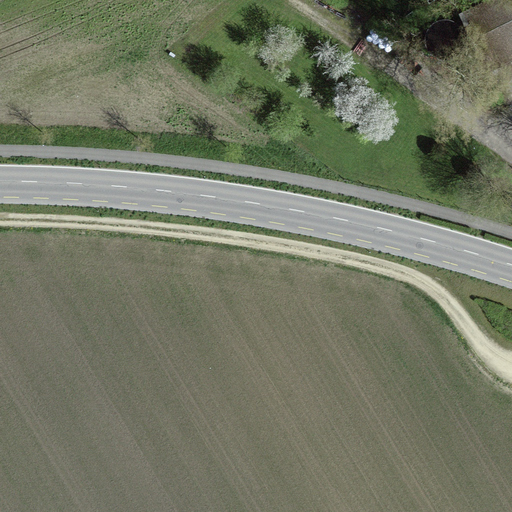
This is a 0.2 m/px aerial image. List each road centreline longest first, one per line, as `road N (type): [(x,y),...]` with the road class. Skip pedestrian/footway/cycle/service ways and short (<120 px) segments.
road 1 (track): [(511,371),(445,296),(391,266),(218,235),(0,221)]
road 2 (primary): [(511,265),(323,214),(228,198),(0,180)]
